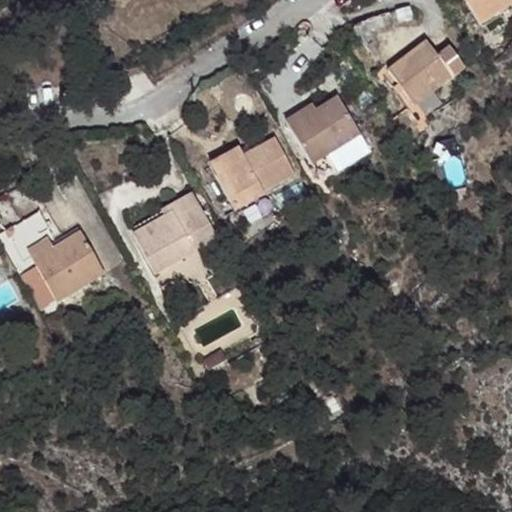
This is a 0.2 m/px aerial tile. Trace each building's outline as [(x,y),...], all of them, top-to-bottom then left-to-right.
[(511,0),(463,0),(477,23),(511,3),(511,0)] [(422,41),(380,73),(405,105),(447,73),(422,41)] [(312,108),(286,124),(311,163),(359,133),(337,98),(316,113),(312,108)] [(243,161),(215,177),(235,211),(264,194),(262,191),(293,173),(274,139),(241,158),(243,161)] [(209,167),(215,177),(243,161),(241,158),(237,151),(209,167)] [(189,192),(127,226),(152,270),(213,235),(189,192)] [(40,214),(6,233),(23,264),(31,259),(54,300),(101,273),(79,232),(48,250),(41,235),(49,231),(40,214)]
